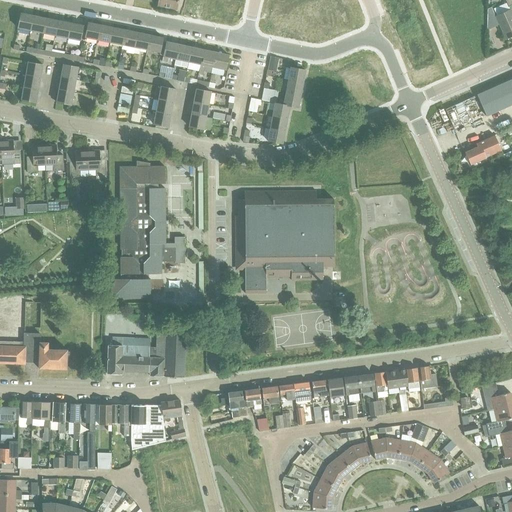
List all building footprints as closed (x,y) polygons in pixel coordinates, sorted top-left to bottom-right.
[(158,0),(157,6),(177,9),(178,0),(158,0)] [(191,0),(190,8),(201,11),(201,12),(209,14),(212,0),(191,0)] [(212,0),(209,14),(218,16),(218,15),(229,17),(232,2),(230,2),(229,0),(212,0)] [(491,7),(486,9),(486,31),(499,25),(506,39),(511,36),(511,5),(509,7),(510,11),(496,17),(491,7)] [(18,28),(31,31),(34,16),(21,13),(18,28)] [(31,31),(43,33),(46,18),(34,16),(31,31)] [(43,33),(55,36),(58,21),(46,18),(43,33)] [(55,36),(67,38),(70,23),(58,21),(55,36)] [(70,23),(67,38),(80,40),(83,25),(70,23)] [(85,37),(98,40),(101,25),(88,23),(85,37)] [(98,40),(110,42),(113,28),(101,25),(98,40)] [(110,42),(122,45),(125,30),(113,28),(110,42)] [(122,45),(135,47),(138,33),(125,30),(122,45)] [(135,47),(147,50),(150,35),(138,33),(135,47)] [(150,35),(147,50),(160,52),(163,38),(150,35)] [(169,58),(176,59),(179,45),(166,42),(162,62),(168,63),(169,58)] [(176,59),(188,62),(191,47),(179,45),(176,59)] [(188,62),(201,65),(204,50),(191,47),(188,62)] [(204,50),(201,65),(199,74),(203,75),(204,71),(212,73),(213,67),(216,53),(204,50)] [(229,55),(216,53),(213,67),(226,70),(229,55)] [(274,69),(276,58),(270,57),(268,68),(274,69)] [(28,62),(25,75),(40,78),(42,65),(28,62)] [(63,64),(61,77),(75,80),(79,80),(80,75),(76,75),(78,67),(63,64)] [(291,67),(288,80),(303,83),(305,70),(291,67)] [(25,75),(23,87),(38,90),(40,78),(25,75)] [(61,77),(59,89),(73,92),(75,80),(61,77)] [(511,79),(477,95),(486,116),(511,105),(511,79)] [(288,80),(286,93),(301,95),(303,83),(288,80)] [(38,90),(23,87),(21,100),(36,102),(38,90)] [(161,87),(158,100),(173,102),(176,90),(161,87)] [(269,89),(264,88),(262,100),(262,101),(273,103),(275,91),(269,89)] [(73,92),(59,89),(56,102),(71,105),(73,92)] [(196,89),(193,102),(209,105),(211,92),(196,89)] [(280,100),(279,104),(284,105),(290,106),(298,108),(301,95),(286,93),(284,101),(280,100)] [(262,100),(251,98),(249,111),(257,113),(259,105),(261,106),(262,101),(262,100)] [(158,100),(156,112),(171,115),(173,102),(158,100)] [(193,102),(191,114),(206,117),(209,105),(193,102)] [(268,115),(272,116),(287,119),(290,106),(284,105),(279,104),(275,103),(273,111),(268,110),(268,115)] [(171,115),(156,112),(153,124),(168,127),(171,115)] [(206,117),(191,114),(189,127),(204,130),(206,117)] [(272,116),(270,128),(285,131),(287,119),(272,116)] [(285,131),(270,128),(268,141),(282,144),(285,131)] [(478,147),(465,153),(470,165),(486,158),(486,157),(501,151),(495,136),(476,144),(478,147)] [(8,140),(1,140),(2,160),(10,160),(10,164),(20,164),(20,150),(14,150),(13,141),(8,141),(8,140)] [(45,165),(44,145),(37,146),(32,147),(33,157),(26,157),(27,173),(38,172),(37,165),(45,165)] [(51,145),(44,145),(45,165),(53,165),(53,171),(64,171),(63,155),(57,155),(57,145),(51,146),(51,145)] [(88,170),(87,150),(80,150),(80,151),(75,152),(76,161),(69,162),(70,178),(81,177),(80,170),(88,170)] [(94,150),(87,150),(88,170),(96,170),(96,176),(107,176),(106,160),(100,160),(99,150),(94,151),(94,150)] [(150,167),(150,163),(137,161),(137,167),(120,167),(120,249),(121,249),(122,256),(121,256),(121,279),(111,279),(111,298),(130,298),(150,298),(150,279),(145,279),(145,274),(162,274),(161,261),(175,261),(175,263),(185,263),(185,236),(174,236),(174,243),(165,243),(165,188),(158,188),(158,184),(165,184),(165,167),(150,167)] [(323,266),(334,266),(334,199),(316,199),(316,191),(244,191),(244,199),(238,199),(238,216),(235,216),(235,267),(241,267),(241,270),(245,270),(245,293),(267,293),(266,277),(291,277),(291,280),(323,280),(323,266)] [(60,202),(48,202),(49,211),(60,210),(60,209),(68,209),(68,201),(60,201),(60,202)] [(46,212),(46,204),(27,205),(27,213),(46,212)] [(151,372),(149,372),(149,375),(171,376),(176,377),(184,377),(186,333),(157,331),(156,347),(150,347),(149,357),(151,357),(151,372)] [(38,369),(66,369),(67,350),(48,349),(48,342),(40,342),(40,333),(24,333),(24,335),(14,335),(14,341),(0,340),(0,362),(23,363),(24,357),(39,357),(38,369)] [(108,345),(107,374),(122,374),(122,371),(149,372),(151,372),(151,357),(149,357),(150,347),(150,339),(113,337),(109,337),(108,345)] [(418,368),(421,388),(437,386),(435,372),(430,372),(429,366),(418,368)] [(417,368),(406,369),(409,388),(419,387),(417,368)] [(385,372),(388,390),(409,388),(406,369),(385,372)] [(388,390),(385,372),(374,373),(377,392),(388,390)] [(373,374),(358,376),(360,393),(375,391),(373,374)] [(358,376),(344,377),(345,391),(346,397),(349,397),(349,402),(359,400),(358,394),(360,393),(358,376)] [(347,400),(345,391),(343,391),(342,378),(327,379),(329,394),(330,397),(330,402),(347,400)] [(329,394),(327,379),(312,381),(314,396),(329,394)] [(296,399),(295,399),(295,401),(311,399),(308,382),(294,384),(296,399)] [(296,399),(294,384),(279,386),(280,397),(284,396),(284,394),(286,394),(287,400),(295,399),(296,399)] [(279,402),(278,396),(277,386),(261,388),(264,405),(270,405),(270,403),(279,402)] [(259,388),(244,390),(246,406),(246,407),(254,406),(254,404),(261,403),(259,388)] [(491,398),(494,409),(511,405),(511,397),(510,393),(499,395),(497,389),(483,392),(485,399),(491,398)] [(399,391),(402,411),(408,410),(405,390),(399,391)] [(246,407),(246,406),(244,406),(242,391),(228,393),(230,408),(231,408),(232,417),(247,415),(246,407)] [(445,402),(436,403),(436,408),(453,405),(452,398),(445,398),(445,402)] [(461,398),(462,406),(469,405),(468,398),(461,398)] [(161,402),(161,405),(163,418),(177,417),(179,430),(170,433),(172,439),(186,436),(184,429),(182,416),(180,400),(161,402)] [(369,402),(370,416),(379,415),(377,401),(369,402)] [(26,425),(32,425),(32,402),(21,402),(20,418),(27,418),(26,425)] [(49,427),(50,421),(50,403),(32,402),(32,425),(44,426),(44,427),(49,427)] [(64,433),(65,422),(65,421),(64,421),(65,403),(53,403),(50,403),(50,421),(59,421),(59,433),(64,433)] [(80,404),(65,403),(64,421),(65,421),(65,422),(74,422),(74,442),(79,442),(80,404)] [(95,419),(95,404),(84,404),(83,422),(90,422),(90,432),(87,432),(87,448),(87,468),(94,468),(95,441),(95,424),(95,419)] [(111,405),(95,404),(95,419),(95,424),(108,425),(107,431),(111,431),(111,423),(111,405)] [(129,405),(111,405),(111,423),(124,423),(123,436),(130,436),(131,425),(129,425),(129,405)] [(131,405),(131,425),(130,436),(132,449),(165,441),(163,418),(161,405),(131,405)] [(348,406),(349,419),(357,418),(356,405),(348,406)] [(492,422),(486,424),(488,430),(506,426),(504,420),(511,418),(511,405),(494,409),(494,410),(489,411),(492,422)] [(0,419),(0,422),(9,423),(9,420),(18,420),(19,414),(19,408),(14,408),(0,407),(0,419)] [(313,408),(315,424),(322,423),(320,407),(313,408)] [(296,409),(298,425),(305,424),(303,408),(296,409)] [(275,416),(277,428),(284,428),(283,415),(275,416)] [(417,424),(409,442),(416,443),(423,426),(417,424)] [(464,428),(465,435),(479,432),(477,425),(464,428)] [(421,447),(429,428),(423,426),(416,443),(421,447)] [(500,434),(503,446),(511,443),(511,430),(507,432),(506,426),(488,430),(484,431),(485,437),(500,434)] [(13,428),(1,427),(1,441),(9,441),(12,441),(13,428)] [(375,460),(387,457),(386,438),(371,442),(375,460)] [(387,457),(398,459),(401,441),(386,438),(387,457)] [(10,463),(10,457),(18,457),(18,441),(12,441),(9,441),(9,449),(0,448),(0,463),(2,463),(2,469),(13,469),(13,463),(10,463)] [(398,459),(409,461),(416,443),(409,442),(401,441),(398,459)] [(444,448),(440,452),(445,457),(448,453),(456,446),(452,441),(444,448)] [(352,446),(351,447),(360,464),(371,461),(367,443),(352,446)] [(409,461),(418,467),(428,452),(421,447),(416,443),(409,461)] [(511,443),(503,446),(505,458),(501,459),(503,465),(511,462),(511,443)] [(351,447),(340,456),(351,471),(360,464),(351,447)] [(418,467),(427,473),(441,460),(428,452),(418,467)] [(448,453),(445,457),(449,461),(453,458),(448,453)] [(96,468),(110,468),(110,454),(96,454),(96,468)] [(69,468),(79,468),(80,456),(70,456),(69,468)] [(328,465),(328,466),(342,478),(351,471),(340,456),(328,465)] [(31,457),(18,457),(18,468),(31,469),(31,457)] [(54,468),(64,468),(64,458),(54,458),(54,468)] [(441,460),(427,473),(434,483),(449,473),(441,460)] [(328,466),(321,479),(337,488),(342,478),(328,466)] [(283,484),(294,487),(299,488),(301,482),(284,477),(282,481),(283,484)] [(0,479),(0,494),(22,495),(22,491),(16,491),(16,480),(0,479)] [(321,479),(314,492),(332,498),(337,488),(321,479)] [(117,489),(111,486),(106,494),(104,500),(109,503),(112,498),(117,489)] [(106,494),(101,491),(98,496),(104,500),(106,494)] [(332,498),(314,492),(313,508),(331,509),(332,498)] [(0,494),(0,509),(15,509),(15,499),(22,500),(22,495),(0,494)] [(508,503),(509,511),(511,511),(511,495),(502,497),(503,504),(508,503)] [(125,510),(131,503),(125,498),(119,505),(125,510)] [(55,511),(56,503),(42,503),(42,511),(55,511)] [(67,511),(69,507),(56,503),(55,511),(67,511)]
